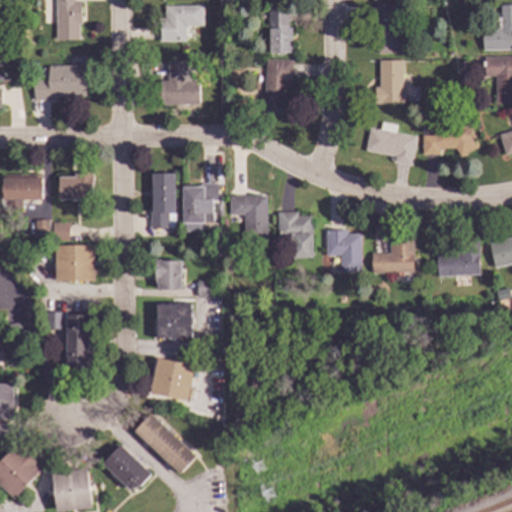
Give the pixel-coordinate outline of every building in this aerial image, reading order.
[(72,0),(72,2),(79,2),(79,25),(77,25),(78,40),(55,40),(54,0),(72,0)] [(511,50),(481,50),(481,30),(492,31),(492,19),(495,19),(495,13),(499,13),(499,5),(511,5),(511,50)] [(399,55),(375,54),(376,38),(373,38),(373,20),(376,20),(376,6),(400,6),(399,55)] [(201,27),(184,26),(184,42),(159,42),(159,20),(164,20),(164,8),(201,8),(201,27)] [(285,28),(291,28),(290,54),(268,53),(269,29),(267,29),(268,9),(286,9),(285,28)] [(511,104),(493,104),(494,77),(483,76),(484,57),(511,57),(511,104)] [(291,61),(290,87),(284,87),(283,115),(263,114),(265,60),(291,61)] [(401,75),(406,75),(406,86),(400,86),(400,103),(374,103),(373,88),(378,88),(377,62),(401,61),(401,75)] [(184,81),(197,81),(197,106),(158,105),(158,82),(165,82),(165,63),(185,63),(184,81)] [(84,97),(57,97),(57,100),(33,100),(33,80),(47,79),(47,70),(49,70),(49,66),(84,66),(84,97)] [(395,126),(394,134),(415,138),(409,167),(391,164),(392,162),(389,161),(390,157),(363,151),(368,128),(379,130),(381,123),(395,126)] [(468,139),(474,148),(458,157),(452,149),(437,149),(437,155),(421,155),(421,136),(431,137),(432,128),(469,129),(468,139)] [(511,153),(504,156),(498,136),(511,131),(511,153)] [(92,200),(58,200),(58,178),(75,177),(75,174),(92,174),(92,200)] [(174,226),(168,226),(168,229),(149,229),(149,213),(152,213),(152,175),(174,174),(174,226)] [(41,200),(2,200),(2,179),(41,178),(41,200)] [(216,202),(211,202),(211,213),(203,213),(202,223),(182,223),(182,187),(200,187),(200,183),(216,183),(216,202)] [(265,240),(243,240),(243,216),(229,216),(229,196),(265,196),(265,240)] [(296,217),(310,217),(310,258),(291,258),(291,237),(276,237),(277,212),(296,212),(296,217)] [(50,237),(33,237),(33,219),(47,220),(50,220),(50,237)] [(67,242),(52,242),(52,222),(67,223),(67,242)] [(345,234),(359,234),(359,272),(339,272),(339,256),(324,256),(325,231),(345,231),(345,234)] [(511,264),(493,268),(488,243),(511,237),(511,264)] [(413,272),(370,272),(371,253),(389,253),(389,241),(413,241),(413,272)] [(478,275),(435,276),(435,255),(459,254),(459,241),(477,241),(478,275)] [(93,282),(55,281),(56,245),(94,246),(93,282)] [(180,289),(157,289),(157,282),(155,282),(155,261),(180,261),(180,289)] [(212,297),(197,296),(198,281),(213,282),(212,297)] [(190,338),(155,337),(156,304),(190,305),(190,338)] [(63,328),(45,329),(44,311),(62,310),(63,328)] [(91,368),(67,368),(68,315),(92,315),(91,368)] [(28,335),(7,338),(6,326),(26,324),(28,335)] [(195,367),(187,401),(150,393),(158,358),(195,367)] [(13,420),(0,419),(0,384),(14,385),(13,420)] [(196,457),(180,475),(134,432),(149,414),(196,457)] [(149,475),(139,486),(129,489),(102,465),(118,446),(149,475)] [(19,452),(22,449),(35,462),(32,466),(39,473),(12,500),(0,488),(0,460),(13,447),(19,452)] [(90,508),(56,511),(52,472),(87,469),(90,508)]
